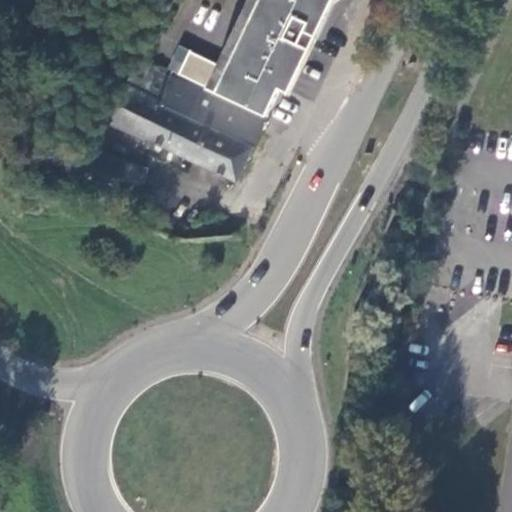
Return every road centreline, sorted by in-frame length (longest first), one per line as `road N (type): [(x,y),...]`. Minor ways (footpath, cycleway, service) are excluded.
road 1 (primary): [(287,394),(303,315),(431,81),(466,0)]
road 2 (primary): [(417,0),(252,297),(202,345)]
road 3 (track): [(161,350),(148,314),(122,287),(40,256),(0,224)]
road 4 (primary): [(114,380),(93,414),(86,454),(102,511)]
road 5 (primary): [(288,511),(305,450),(287,394)]
